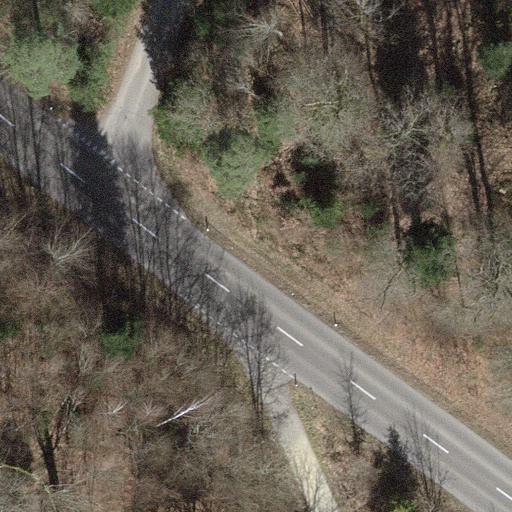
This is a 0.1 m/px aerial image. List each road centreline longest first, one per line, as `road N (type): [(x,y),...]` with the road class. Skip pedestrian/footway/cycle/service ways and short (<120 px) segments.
road 1 (secondary): [(0,112),(511,497)]
road 2 (track): [(324,511),(261,345),(263,316)]
road 3 (track): [(174,0),(96,191)]
